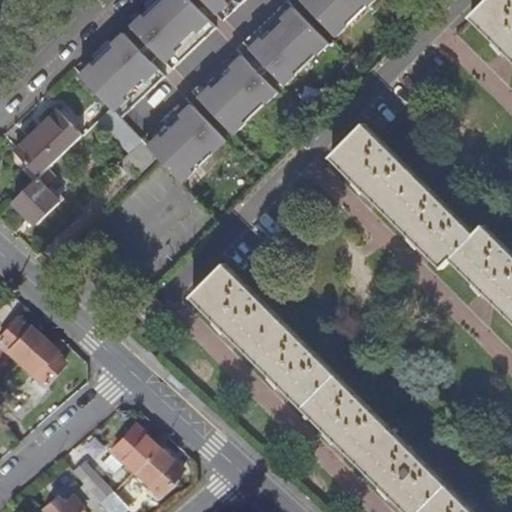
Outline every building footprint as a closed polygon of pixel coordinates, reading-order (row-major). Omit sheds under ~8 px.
[(144,22),(134,31),(176,74),(218,33),(186,0),(166,0),(164,2),(168,6),(148,25),(144,22)] [(200,0),(225,26),(253,0),(200,0)] [(296,0),(339,43),(349,33),(344,27),(365,8),(370,13),(382,1),(380,0),(296,0)] [(511,0),(493,0),(474,20),(493,39),(511,58),(511,0)] [(263,79),(239,55),(196,97),(236,139),(246,130),(243,126),(263,107),(267,111),(281,98),(277,93),(282,88),(287,92),(298,82),(295,78),(315,58),(319,62),(331,50),(290,6),(246,48),(270,72),(263,79)] [(166,83),(126,40),(113,52),(116,55),(97,73),(94,70),(84,80),(115,111),(126,121),(166,83)] [(228,147),(187,105),(148,143),(163,158),(188,185),(196,178),(194,175),(214,155),(216,158),(228,147)] [(126,121),(115,111),(97,128),(119,150),(137,133),(126,121)] [(86,139),(62,114),(16,156),(41,181),(52,171),(86,139)] [(511,251),(489,228),(480,236),(369,125),(334,159),(375,199),(422,246),(430,255),(446,271),(455,262),(485,291),(494,301),(511,318),(511,251)] [(163,158),(148,143),(123,166),(139,182),(163,158)] [(67,203),(53,188),(62,181),(52,171),(41,181),(18,204),(40,228),(67,203)] [(475,511),(229,266),(195,299),(408,511),(475,511)] [(166,307),(153,294),(136,313),(148,325),(166,307)] [(0,346),(20,365),(43,341),(29,329),(28,331),(17,321),(0,340),(0,346)] [(45,387),(66,364),(54,354),(56,352),(43,341),(20,365),(45,387)] [(0,422),(22,401),(4,382),(0,385),(0,422)] [(148,436),(137,426),(133,429),(144,440),(146,438),(148,436)] [(159,450),(146,438),(144,440),(133,429),(112,452),(116,455),(126,465),(136,474),(159,450)] [(181,474),(167,461),(170,460),(159,450),(136,474),(160,496),(181,474)] [(126,465),(116,455),(107,464),(117,474),(126,465)] [(185,470),(172,458),(170,460),(167,461),(181,474),(185,470)] [(118,498),(87,463),(74,473),(89,490),(108,511),(118,498)] [(102,511),(106,509),(89,490),(80,497),(92,511),(102,511)] [(58,499),(44,511),(43,511),(85,511),(73,498),(64,506),(58,499)] [(127,511),(129,511),(118,498),(108,511),(127,511)]
